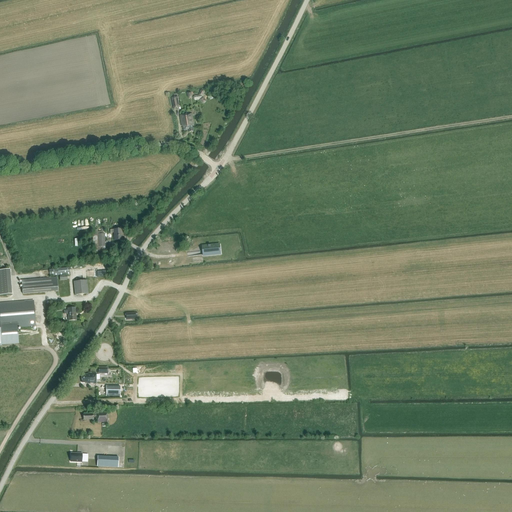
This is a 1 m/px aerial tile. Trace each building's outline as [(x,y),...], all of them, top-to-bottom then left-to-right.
[(193,97),(194,99),(195,100),(200,99),(200,100),(204,97),(203,97),(205,93),(201,91),(199,95),(194,96),(193,97)] [(173,109),(180,108),(177,96),(171,97),(173,109)] [(193,126),(194,126),(192,114),(180,116),(182,127),(183,126),(183,131),(189,130),(189,132),(194,132),(193,126)] [(122,229),(114,229),(114,230),(110,230),(110,233),(114,233),(114,240),(122,240),(122,229)] [(105,250),(105,246),(105,234),(92,234),(93,251),(105,250)] [(166,244),(167,245),(161,246),(162,250),(164,250),(164,251),(177,250),(177,242),(166,244)] [(204,249),(197,249),(198,259),(213,257),(213,249),(204,250),(204,249)] [(49,270),(49,276),(70,274),(69,268),(49,270)] [(10,269),(0,269),(0,294),(12,294),(10,269)] [(21,280),(22,294),(58,291),(57,278),(21,280)] [(75,295),(88,294),(86,280),(73,281),(75,295)] [(36,326),(33,301),(0,303),(0,344),(21,343),(20,327),(36,326)] [(68,320),(76,320),(75,308),(67,308),(68,310),(64,310),(64,314),(68,314),(68,320)] [(96,373),(88,373),(88,375),(82,375),(82,383),(87,383),(87,384),(90,384),(90,383),(93,383),(93,384),(96,384),(96,373)] [(106,396),(120,397),(120,386),(106,386),(106,396)] [(97,412),(97,414),(93,414),(83,414),(83,420),(93,420),(93,418),(97,417),(97,422),(107,422),(107,412),(97,412)] [(82,454),(71,453),(71,462),(81,462),(82,454)] [(98,457),(98,467),(118,468),(118,458),(98,457)]
